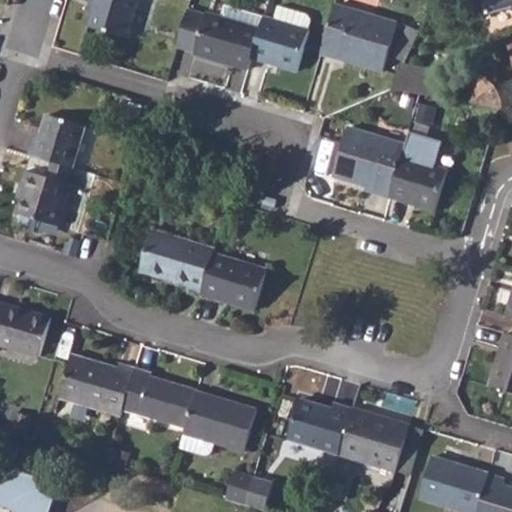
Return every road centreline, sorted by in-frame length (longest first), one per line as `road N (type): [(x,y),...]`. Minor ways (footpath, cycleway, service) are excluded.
road 1 (residential): [(0,254),(90,282),(121,315),(251,354),(296,344),(430,380),(442,363),(468,261)]
road 2 (residential): [(15,52),(285,136),(276,199),(468,261)]
